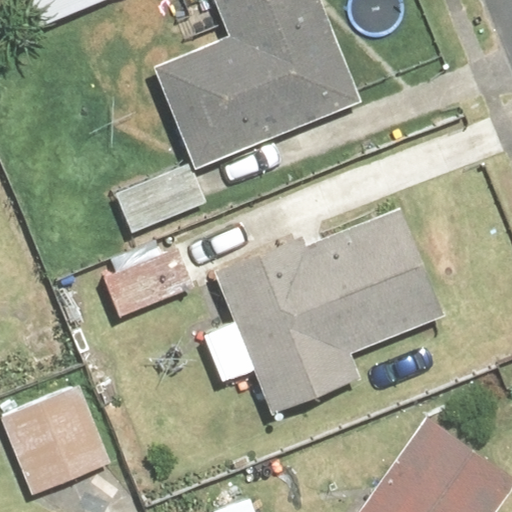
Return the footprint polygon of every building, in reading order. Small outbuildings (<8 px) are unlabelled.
[(354,100),(315,0),(210,0),(223,34),(146,63),(185,165),(354,100)] [(301,232),(205,269),(262,414),(357,378),(348,353),(442,317),(399,208),(305,245),(301,232)] [(181,249),(103,277),(118,320),(197,291),(181,249)] [(86,384),(6,416),(38,495),(118,462),(86,384)] [(494,511),(511,486),(511,478),(421,416),(355,511),(494,511)] [(219,511),(268,511),(262,495),(219,511)]
